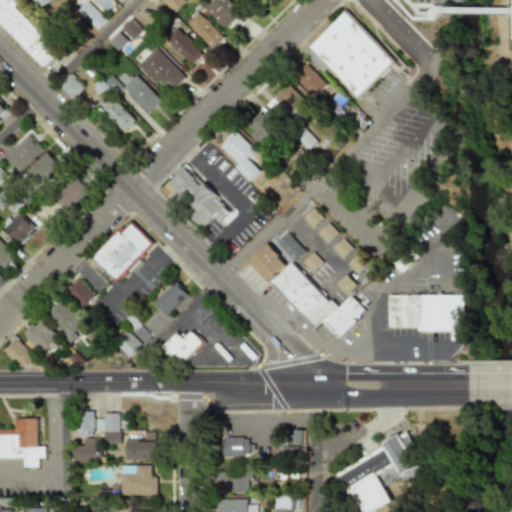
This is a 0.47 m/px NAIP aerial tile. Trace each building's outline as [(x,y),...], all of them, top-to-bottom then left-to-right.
[(0,0),(0,24),(42,67),(58,52),(10,2),(12,0),(0,0)] [(33,0),(41,8),(49,0),(33,0)] [(160,0),(173,13),(185,1),(184,0),(160,0)] [(241,11),(229,0),(213,0),(205,8),(224,27),(241,11)] [(77,10),(97,30),(106,21),(86,1),(77,10)] [(186,24),(212,49),(223,37),(197,12),(186,24)] [(394,62),(344,12),(303,53),(322,72),(326,68),(357,99),(394,62)] [(131,37),(132,39),(141,30),(129,19),(108,41),(118,51),(131,37)] [(202,54),(178,29),(166,40),(190,65),(202,54)] [(184,78),(155,48),(137,66),(160,90),(166,84),(172,90),(184,78)] [(327,85),(305,64),(292,77),(314,98),(327,85)] [(83,88),(70,74),(58,85),(71,99),(83,88)] [(147,113),(160,101),(136,75),(123,87),(147,113)] [(302,99),(286,83),(273,97),(290,112),(302,99)] [(99,105),(123,132),(135,121),(110,95),(99,105)] [(0,120),(10,110),(0,100),(0,120)] [(253,131),(248,136),(261,148),(277,130),(259,112),(247,125),(253,131)] [(316,142),(304,128),(295,136),(307,150),(316,142)] [(18,173),(43,148),(29,133),(4,158),(18,173)] [(229,159),(230,157),(240,165),(252,151),(235,137),(221,152),(229,159)] [(40,186),(61,165),(46,151),(25,171),(40,186)] [(219,225),(233,211),(185,165),(170,181),(201,210),(194,217),(204,228),(213,219),(219,225)] [(0,184),(8,176),(0,168),(0,184)] [(89,189),(76,176),(58,192),(71,206),(89,189)] [(324,217),(313,206),(301,218),(312,229),(324,217)] [(18,244),(33,229),(18,213),(2,228),(18,244)] [(116,283),(155,244),(129,218),(90,258),(116,283)] [(339,233),(328,222),(317,233),(327,244),(339,233)] [(275,243),(293,262),(304,251),(287,232),(275,243)] [(332,249),(342,259),(352,248),(342,238),(332,249)] [(0,268),(1,269),(14,255),(0,241),(0,268)] [(287,263),(266,242),(246,262),(267,283),(287,263)] [(393,264),(400,272),(417,257),(410,249),(393,264)] [(312,273),(323,262),(312,252),(302,263),(312,273)] [(346,265),(356,274),(366,264),(356,254),(346,265)] [(296,310),(284,321),(295,333),(306,322),(314,331),(323,322),(337,338),(366,312),(351,296),(337,309),(292,262),(270,283),(296,310)] [(335,284),(345,294),(355,283),(345,273),(335,284)] [(66,291),(83,308),(95,295),(79,278),(66,291)] [(153,301),(167,316),(189,293),(175,279),(153,301)] [(393,294),(467,294),(467,328),(392,327),(393,294)] [(65,333),(80,318),(60,299),(46,314),(65,333)] [(22,334),(40,353),(57,337),(39,317),(22,334)] [(178,332),(162,347),(180,365),(203,342),(192,331),(184,338),(178,332)] [(116,347),(128,358),(141,343),(130,332),(116,347)] [(20,369),(32,357),(16,341),(4,353),(20,369)] [(78,413),(77,435),(94,435),(94,413),(78,413)] [(119,413),(103,414),(103,419),(95,419),(95,431),(103,431),(104,444),(119,444),(119,413)] [(0,429),(0,459),(23,459),(23,467),(36,467),(36,458),(45,458),(44,446),(38,447),(38,418),(13,418),(13,429),(0,429)] [(383,444),(401,476),(424,463),(406,431),(383,444)] [(125,458),(158,458),(158,432),(137,432),(137,440),(125,440),(125,458)] [(250,457),(250,436),(221,436),(221,457),(250,457)] [(96,461),(96,437),(83,438),(83,447),(73,447),(73,461),(96,461)] [(372,511),(391,503),(375,473),(392,464),(383,447),(339,471),(359,511),(372,511)] [(390,479),(399,474),(394,464),(376,474),(382,485),(390,480),(390,479)] [(120,495),(156,495),(156,466),(120,466),(120,495)] [(254,472),(219,472),(219,482),(229,482),(229,492),(254,492),(254,472)] [(292,509),(292,495),(276,495),(276,509),(292,509)] [(219,500),(219,511),(258,511),(258,500),(219,500)]
